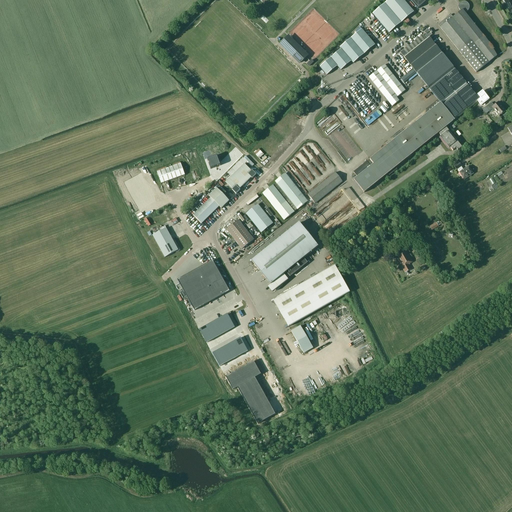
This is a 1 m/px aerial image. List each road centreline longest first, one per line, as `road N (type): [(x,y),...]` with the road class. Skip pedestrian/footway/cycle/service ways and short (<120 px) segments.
road 1 (unclassified): [(213,236),(306,130),(312,111),(443,0)]
road 2 (unknown): [(327,99),(372,147),(428,96)]
